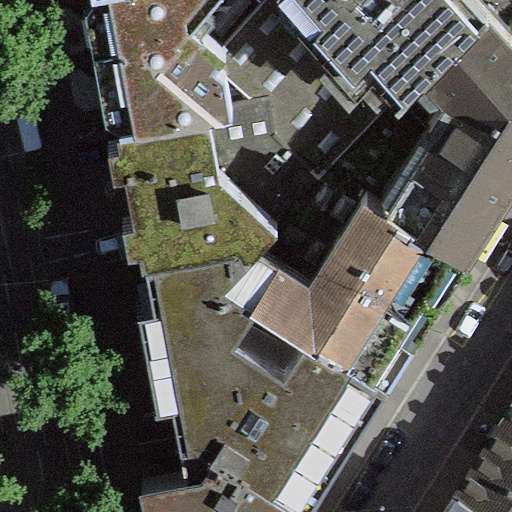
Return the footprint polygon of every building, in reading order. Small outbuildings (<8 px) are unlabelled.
[(97,0),(103,30),(93,31),(96,46),(101,76),(111,74),(120,119),(228,100),(223,70),(222,67),(211,57),(223,44),(191,17),(205,0),(97,0)] [(267,93),(274,132),(317,173),(327,162),(395,91),(397,93),(486,3),(483,0),(261,0),(223,44),(211,57),(222,67),(223,70),(252,96),(267,93)] [(395,91),(327,162),(366,186),(378,195),(418,132),(399,111),(407,104),(431,130),(387,200),(432,229),(467,252),(511,180),(511,28),(488,1),(486,3),(397,93),(395,91)] [(228,100),(120,119),(130,174),(145,254),(238,238),(244,249),(317,173),(274,132),(267,93),(252,96),(228,100)] [(284,247),(254,294),(385,379),(432,308),(468,252),(467,252),(432,229),(387,200),(378,195),(366,186),(314,266),(284,247)] [(156,399),(171,396),(175,416),(179,433),(180,435),(196,432),(307,503),(310,497),(299,490),(318,460),(328,466),(385,379),(254,294),(220,273),(244,249),(238,238),(145,254),(159,332),(143,335),(156,399)] [(511,424),(511,403),(502,419),(511,424)] [(475,462),(457,490),(492,511),(511,511),(511,424),(502,419),(475,462)] [(185,465),(141,473),(145,493),(148,511),(300,511),(307,503),(196,432),(180,435),(185,465)] [(492,511),(457,490),(443,511),(492,511)]
